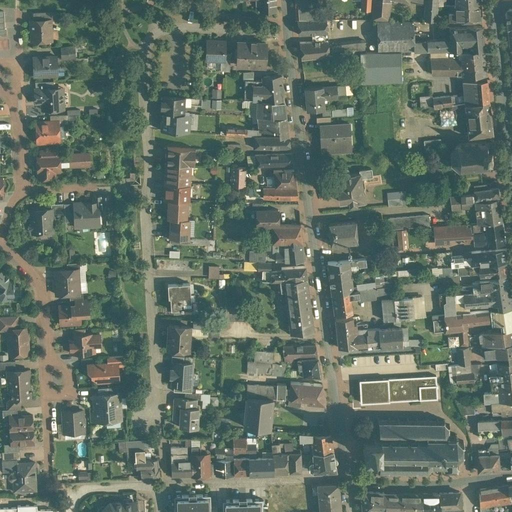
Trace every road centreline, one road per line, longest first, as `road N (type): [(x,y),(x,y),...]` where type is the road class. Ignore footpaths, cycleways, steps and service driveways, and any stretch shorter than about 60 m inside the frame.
road 1 (residential): [(161,436),(146,263),(142,46),(148,34),(176,25),(290,30)]
road 2 (residential): [(290,30),(345,475)]
road 3 (residential): [(9,243),(41,288),(49,490)]
road 4 (residential): [(345,475),(158,484)]
road 5 (residential): [(21,188),(18,6)]
road 6 (secondary): [(494,1),(511,166)]
road 7 (residential): [(511,475),(448,484),(346,481)]
